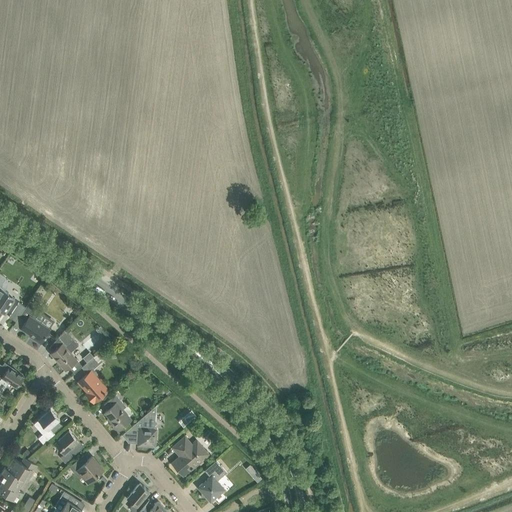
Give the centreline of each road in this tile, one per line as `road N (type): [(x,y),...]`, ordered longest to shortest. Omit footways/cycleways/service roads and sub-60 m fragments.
road 1 (tertiary): [(198,350),(0,220)]
road 2 (tertiary): [(302,511),(281,435),(247,387),(198,350)]
road 3 (tertiary): [(198,350),(275,450),(289,511)]
road 4 (residential): [(47,375),(129,464)]
